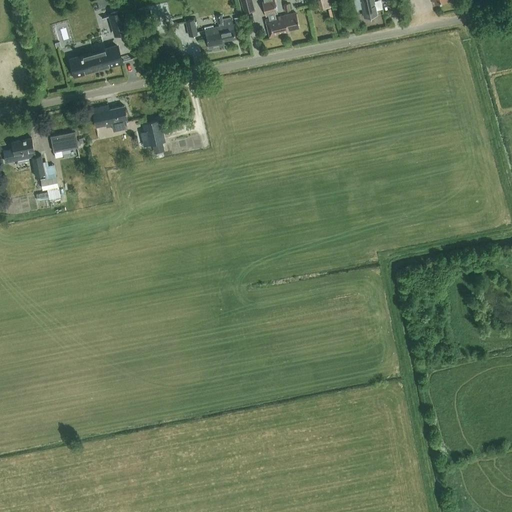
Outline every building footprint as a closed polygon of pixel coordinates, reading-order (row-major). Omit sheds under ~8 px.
[(96,9),(111,5),(110,0),(99,0),(94,1),(96,9)] [(254,10),(251,0),(239,0),(243,12),(254,10)] [(287,30),(299,28),(295,13),(278,17),(276,17),(275,14),(276,14),(273,0),(265,0),(260,1),(264,17),(268,16),(269,19),(265,20),(269,38),(288,33),(287,30)] [(359,0),(363,17),(377,14),(373,0),(380,0),(381,0),(359,0)] [(148,34),(143,8),(137,9),(142,35),(148,34)] [(128,32),(122,13),(121,10),(108,14),(114,36),(128,32)] [(213,27),(213,26),(205,28),(210,48),(213,47),(213,46),(218,45),(218,46),(227,44),(226,40),(235,38),(233,26),(231,19),(223,21),(222,15),(216,16),(218,24),(219,23),(219,25),(213,27)] [(189,36),(198,34),(196,26),(197,26),(196,21),(195,22),(194,19),(185,21),(189,36)] [(124,63),(118,43),(68,58),(74,77),(124,63)] [(109,109),(108,105),(93,109),(96,126),(106,124),(106,127),(113,126),(114,131),(127,128),(126,121),(127,121),(124,106),(109,109)] [(151,144),(165,141),(160,120),(143,124),(144,131),(147,130),(151,144)] [(78,131),(54,135),(57,151),(81,146),(78,131)] [(32,138),(12,141),(13,148),(3,150),(6,162),(31,157),(35,176),(45,174),(41,155),(35,156),(34,150),(32,138)] [(52,198),(70,195),(67,178),(55,180),(54,176),(39,178),(41,189),(50,188),(52,198)]
